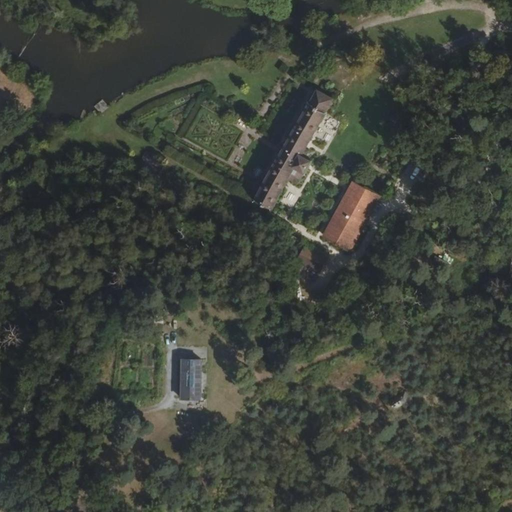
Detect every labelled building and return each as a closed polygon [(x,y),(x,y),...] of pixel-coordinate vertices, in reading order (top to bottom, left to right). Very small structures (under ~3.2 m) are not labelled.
[(299,161),(332,107),(313,96),(286,144),(281,141),(269,158),(274,161),(247,207),(265,218),(290,175),(303,182),(311,167),(299,161)] [(248,139),(258,125),(244,118),(236,131),(248,139)] [(312,236),(334,246),(332,252),(355,258),(377,196),(358,188),(354,195),(332,185),(312,236)] [(320,285),(329,269),(303,256),(296,273),(320,285)] [(205,335),(204,356),(204,381),(217,381),(221,334),(205,335)] [(204,381),(204,356),(199,356),(199,365),(185,364),(185,351),(169,351),(169,369),(172,369),(171,379),(194,380),(194,381),(204,381)] [(407,392),(393,401),(400,411),(414,402),(407,392)]
